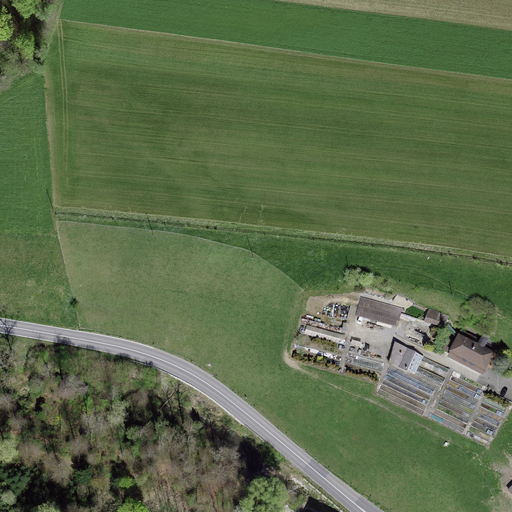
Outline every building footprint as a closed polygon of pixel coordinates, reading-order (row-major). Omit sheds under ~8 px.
[(403,308),(361,297),(355,317),(398,328),(403,308)] [(447,320),(428,313),(425,321),(444,328),(447,320)] [(431,336),(432,341),(441,339),(440,333),(431,336)] [(496,351),(460,333),(448,356),(484,374),(496,351)] [(450,369),(394,345),(389,363),(442,389),(450,369)]
